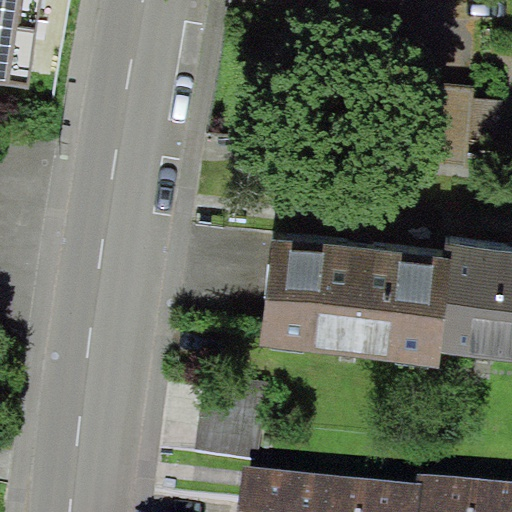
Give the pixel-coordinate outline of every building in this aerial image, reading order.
[(39,0),(0,0),(0,83),(27,88),(39,0)] [(273,235),(260,344),(432,365),(434,350),(446,257),(273,235)] [(511,245),(448,238),(446,257),(434,350),(511,359),(511,245)] [(246,468),(239,511),(415,511),(418,489),(246,468)] [(511,511),(511,481),(420,470),(418,489),(415,511),(511,511)]
